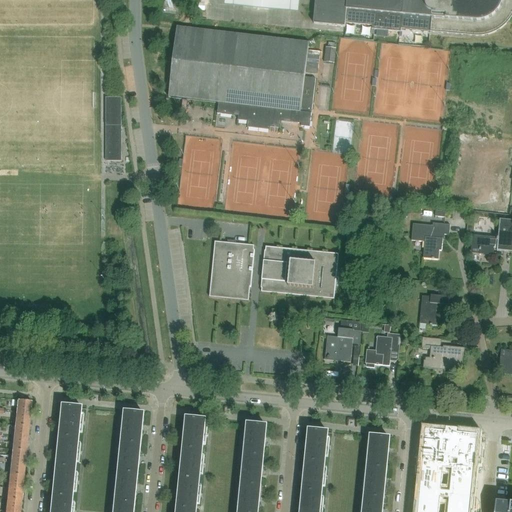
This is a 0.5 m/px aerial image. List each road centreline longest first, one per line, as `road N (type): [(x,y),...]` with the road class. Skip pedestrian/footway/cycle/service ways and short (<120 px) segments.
road 1 (unclassified): [(178,390),(135,2)]
road 2 (residential): [(32,511),(46,377)]
road 3 (residential): [(150,511),(162,389)]
